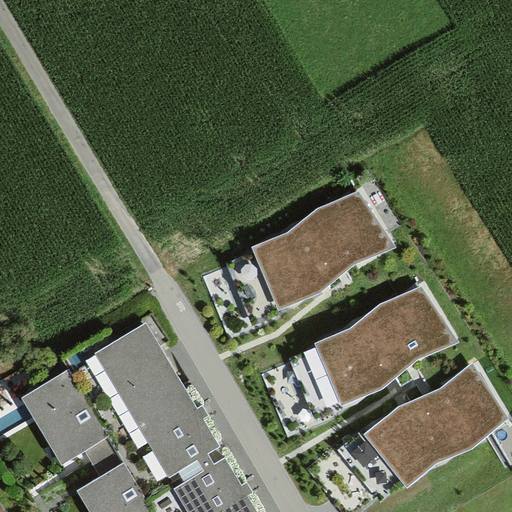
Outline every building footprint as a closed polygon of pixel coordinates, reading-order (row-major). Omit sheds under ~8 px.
[(288,237),(253,250),(279,314),(320,298),(356,265),(396,250),(359,194),(317,214),(288,237)] [(350,333),(316,348),(344,410),(383,392),(418,361),(458,345),(422,290),(381,308),(350,333)] [(147,325),(96,356),(170,480),(198,463),(208,457),(221,449),(199,412),(147,325)] [(365,437),(407,490),(437,467),(472,454),(507,420),(472,366),(443,389),(399,412),(365,437)] [(69,374),(22,401),(62,470),(86,456),(102,483),(124,470),(69,374)] [(205,475),(175,494),(184,511),(255,511),(244,493),(226,462),(215,468),(208,457),(198,463),(205,475)] [(102,483),(78,497),(87,511),(149,511),(124,470),(107,480),(102,483)]
